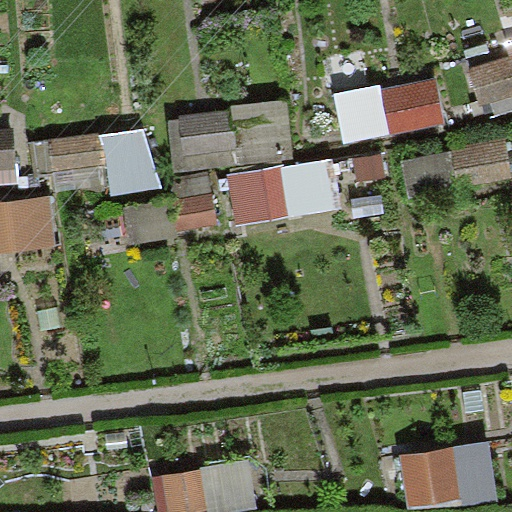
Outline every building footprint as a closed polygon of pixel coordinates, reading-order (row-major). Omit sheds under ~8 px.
[(511,79),(504,53),(463,66),(474,102),(511,90),(511,79)] [(427,74),(370,87),(379,128),(436,116),(427,74)] [(223,108),(169,114),(173,149),(208,145),(209,159),(266,152),(260,97),(222,101),(223,108)] [(95,124),(37,134),(43,164),(100,154),(95,124)] [(496,136),(441,148),(448,181),(503,170),(496,136)] [(401,191),(448,181),(441,148),(394,158),(401,191)] [(267,177),(219,183),(222,213),(271,207),(267,177)] [(200,186),(112,204),(118,236),(206,218),(200,186)] [(18,195),(0,196),(0,252),(28,250),(27,229),(20,229),(18,195)] [(443,442),(388,449),(397,509),(451,501),(446,464),(443,442)] [(195,463),(203,509),(203,511),(223,511),(248,508),(239,456),(195,463)] [(483,459),(446,464),(451,501),(488,496),(483,459)] [(195,463),(148,471),(154,511),(186,511),(203,509),(195,463)]
